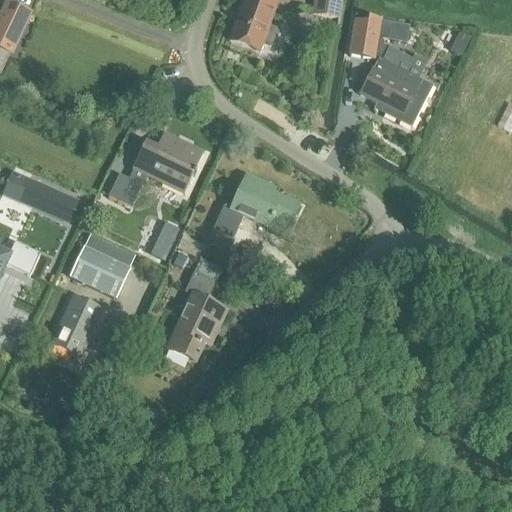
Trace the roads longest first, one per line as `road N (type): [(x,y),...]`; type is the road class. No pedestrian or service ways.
road 1 (unclassified): [(395,251),(354,269),(178,435),(133,453),(89,458),(44,452),(0,428)]
road 2 (unclassified): [(395,251),(379,212),(213,97),(192,50),(209,0)]
road 3 (unclassified): [(511,282),(447,249),(395,251)]
